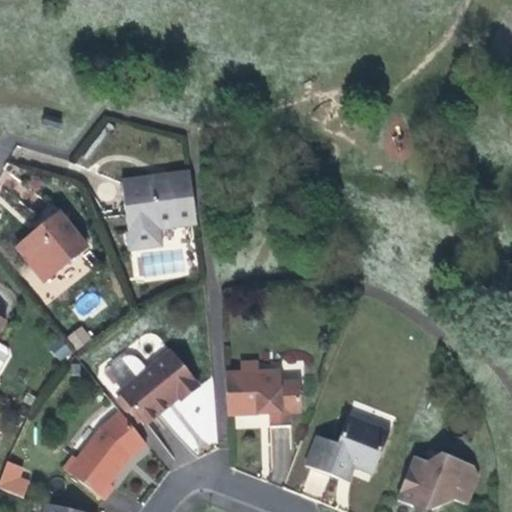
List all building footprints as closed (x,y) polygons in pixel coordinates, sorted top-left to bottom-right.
[(189,173),(121,183),(130,250),(160,246),(158,229),(196,223),(189,173)] [(87,248),(61,215),(58,215),(19,247),(46,280),(87,248)] [(87,316),(99,298),(87,291),(76,308),(87,316)] [(0,370),(9,353),(7,346),(0,342),(0,330),(5,321),(0,318),(0,370)] [(76,350),(91,339),(81,325),(66,336),(76,350)] [(199,387),(170,352),(147,371),(140,362),(135,358),(131,357),(126,357),(121,359),(111,368),(109,366),(104,369),(104,374),(113,386),(116,384),(122,391),(120,393),(122,396),(141,420),(145,425),(169,406),(167,404),(177,396),(181,401),(199,387)] [(280,382),(279,372),(259,373),(258,363),(240,364),(240,373),(226,374),(227,416),(269,414),(270,428),(291,427),(290,413),(300,413),(299,381),(280,382)] [(141,420),(122,396),(117,400),(137,424),(141,420)] [(146,444),(121,413),(99,425),(77,460),(73,457),(63,470),(103,500),(113,487),(109,484),(130,457),(146,444)] [(267,415),(235,417),(236,425),(268,424),(267,415)] [(388,434),(348,419),(338,444),(317,436),(306,466),(339,479),(341,472),(345,462),(353,465),(373,473),(388,434)] [(437,466),(415,457),(398,501),(413,507),(414,503),(433,510),(439,495),(466,505),(478,475),(474,466),(442,454),(437,466)] [(6,461),(0,478),(0,489),(24,497),(33,470),(6,461)] [(353,465),(345,462),(341,472),(349,475),(353,465)]
